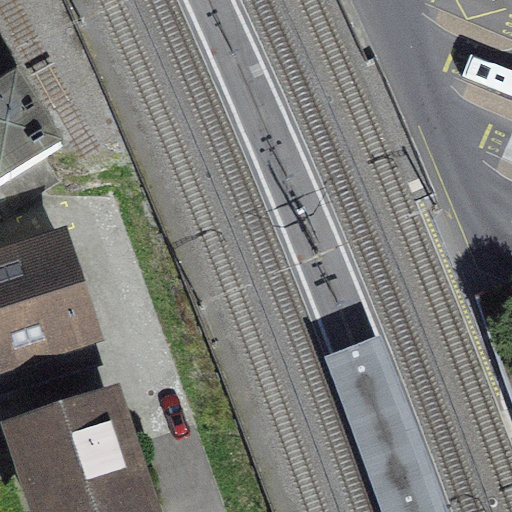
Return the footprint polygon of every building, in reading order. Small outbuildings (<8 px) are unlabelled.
[(0,189),(63,149),(18,75),(14,77),(0,53),(0,189)] [(67,231),(0,252),(0,380),(105,347),(67,231)] [(475,296),(511,396),(511,285),(475,296)] [(452,511),(438,473),(386,335),(324,356),(372,491),(380,511),(452,511)] [(160,511),(120,392),(0,429),(0,433),(26,511),(160,511)]
